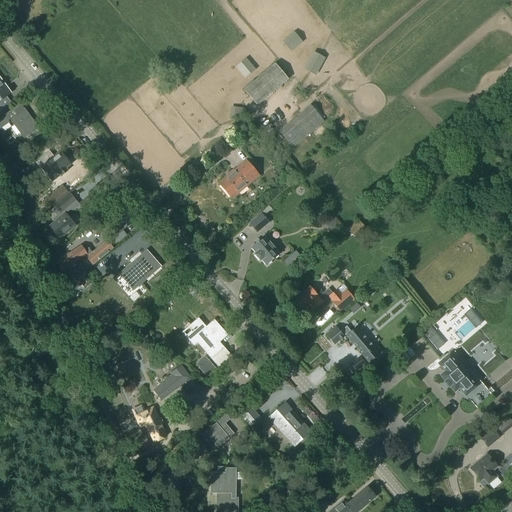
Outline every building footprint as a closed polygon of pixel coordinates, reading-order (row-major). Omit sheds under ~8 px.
[(273,65),(243,90),(248,97),(255,106),(286,80),(273,65)] [(0,112),(12,104),(6,97),(11,94),(4,84),(3,85),(0,80),(1,79),(0,77),(0,112)] [(354,100),(358,97),(352,88),(348,91),(354,100)] [(7,113),(0,118),(0,129),(11,122),(24,139),(29,135),(36,146),(52,135),(44,124),(38,128),(24,108),(22,110),(19,105),(7,113)] [(310,105),(278,132),(292,149),(324,122),(310,105)] [(458,140),(448,148),(454,155),(475,137),(468,129),(457,139),(458,140)] [(49,152),(38,160),(39,161),(46,170),(43,172),(44,174),(45,173),(52,181),(60,175),(61,177),(67,171),(65,168),(69,165),(60,153),(54,158),(49,152)] [(245,160),(219,184),(232,199),(259,176),(245,160)] [(20,181),(14,172),(18,169),(15,164),(4,171),(13,186),(20,181)] [(424,165),(416,172),(427,184),(435,178),(424,165)] [(62,186),(42,204),(47,211),(68,193),(62,186)] [(492,191),(478,204),(491,218),(505,206),(492,191)] [(59,219),(49,227),(59,240),(75,226),(63,212),(76,201),(70,194),(55,207),(51,210),(59,219)] [(127,211),(128,211),(133,207),(127,199),(121,204),(127,211)] [(120,222),(130,233),(142,223),(132,212),(120,222)] [(261,214),(249,224),(256,234),(269,223),(261,214)] [(336,219),(327,226),(335,235),(344,228),(336,219)] [(357,219),(346,230),(355,238),(366,228),(357,219)] [(275,236),(279,241),(284,238),(281,232),(275,236)] [(264,237),(251,248),(256,254),(254,255),(260,261),(261,260),(266,266),(279,255),(264,237)] [(243,252),(248,249),(244,241),(238,243),(243,252)] [(81,246),(56,263),(62,272),(76,263),(83,273),(113,249),(107,242),(92,254),(88,249),(85,251),(81,246)] [(146,251),(119,275),(127,283),(131,280),(137,287),(160,267),(146,251)] [(91,270),(71,286),(75,290),(82,285),(85,290),(98,278),(91,270)] [(309,287),(295,300),(302,309),(305,307),(311,313),(321,303),(326,299),(328,297),(332,302),(334,301),(341,295),(337,290),(332,294),(328,289),(323,294),(319,298),(318,297),(309,287)] [(341,295),(334,301),(342,310),(354,300),(347,291),(346,290),(341,295)] [(356,303),(348,310),(353,315),(361,308),(356,303)] [(198,319),(183,333),(193,345),(197,342),(211,358),(222,348),(218,342),(226,335),(214,321),(206,328),(198,319)] [(335,325),(325,334),(334,344),(344,335),(343,335),(345,334),(346,334),(345,335),(362,354),(361,354),(368,362),(376,356),(370,349),(373,346),(356,326),(350,331),(346,326),(340,331),(335,325)] [(453,351),(440,363),(446,370),(442,374),(457,392),(461,389),(468,396),(482,384),(453,351)] [(471,361),(475,369),(483,366),(479,358),(471,361)] [(215,372),(204,359),(195,367),(207,380),(215,372)] [(173,377),(153,392),(162,402),(192,379),(182,366),(171,375),(173,377)] [(167,373),(161,376),(163,382),(170,378),(167,373)] [(285,403),(268,418),(294,447),(311,432),(285,403)] [(141,405),(132,409),(139,424),(144,422),(147,429),(148,429),(153,440),(164,434),(161,428),(162,427),(152,406),(143,410),(141,405)] [(251,408),(240,418),(250,428),(261,419),(251,408)] [(226,415),(200,437),(207,445),(211,441),(217,448),(234,434),(225,424),(230,420),(226,415)] [(241,424),(233,430),(238,435),(245,428),(241,424)] [(490,429),(479,438),(487,448),(498,439),(490,429)] [(486,456),(470,469),(480,481),(483,479),(488,485),(496,478),(491,472),(496,468),(486,456)] [(209,479),(209,484),(210,484),(210,493),(216,493),(216,511),(237,511),(238,498),(236,498),(236,469),(225,469),(225,467),(217,467),(217,473),(210,473),(210,479),(209,479)] [(356,511),(375,497),(367,488),(347,505),(344,502),(331,511),(356,511)]
